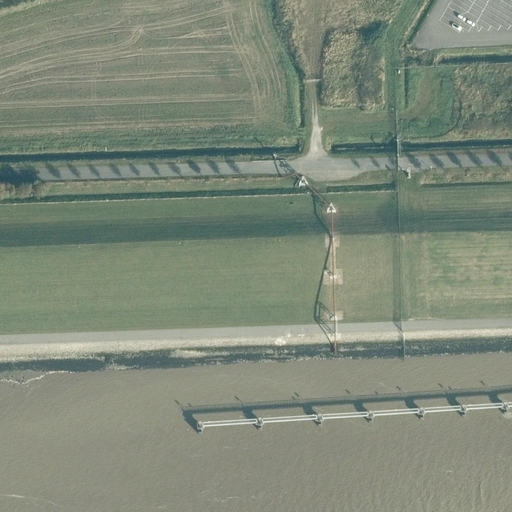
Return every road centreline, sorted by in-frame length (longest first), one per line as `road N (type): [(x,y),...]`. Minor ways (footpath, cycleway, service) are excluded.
road 1 (unclassified): [(394,164),(0,179)]
road 2 (track): [(323,0),(316,168)]
road 3 (track): [(428,42),(426,90),(417,107),(318,125)]
